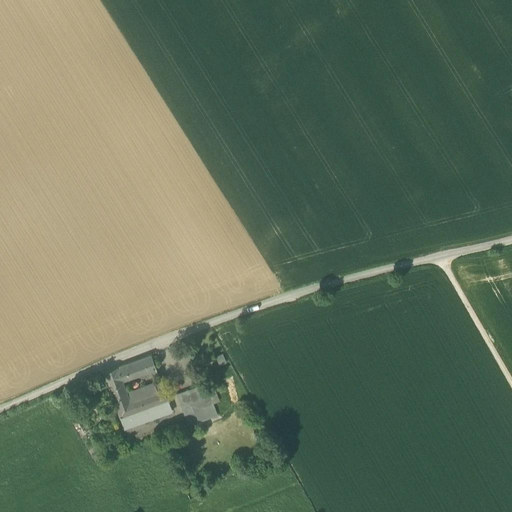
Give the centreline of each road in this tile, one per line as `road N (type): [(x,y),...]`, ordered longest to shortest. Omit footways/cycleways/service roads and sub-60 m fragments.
road 1 (residential): [(0,413),(314,289),(511,241)]
road 2 (track): [(511,386),(437,257)]
